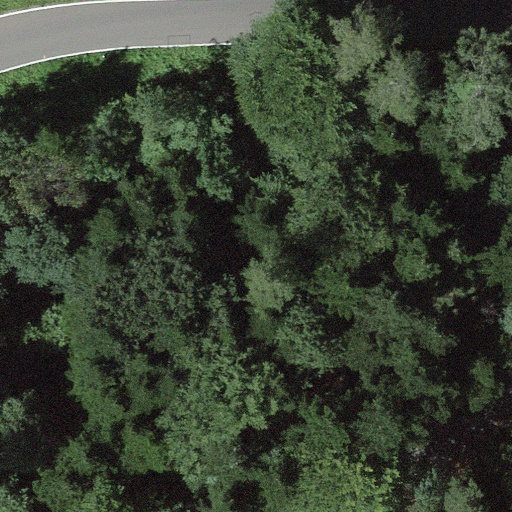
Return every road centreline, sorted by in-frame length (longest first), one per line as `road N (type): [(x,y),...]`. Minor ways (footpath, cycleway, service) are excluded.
road 1 (tertiary): [(511,15),(128,22),(0,46)]
road 2 (tertiary): [(322,511),(511,361)]
